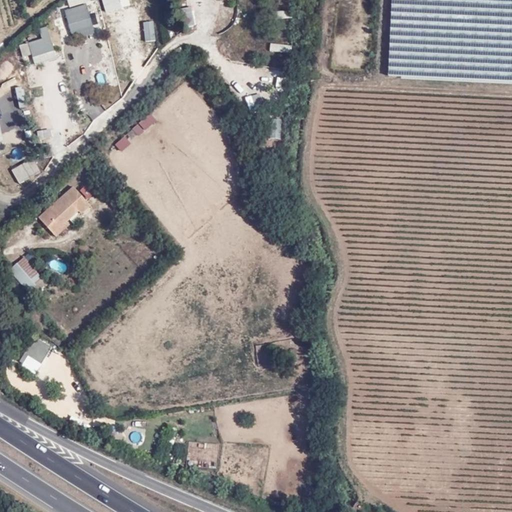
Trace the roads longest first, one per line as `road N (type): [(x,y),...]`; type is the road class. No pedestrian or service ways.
road 1 (motorway): [(219,511),(0,405)]
road 2 (motorway): [(135,511),(0,425)]
